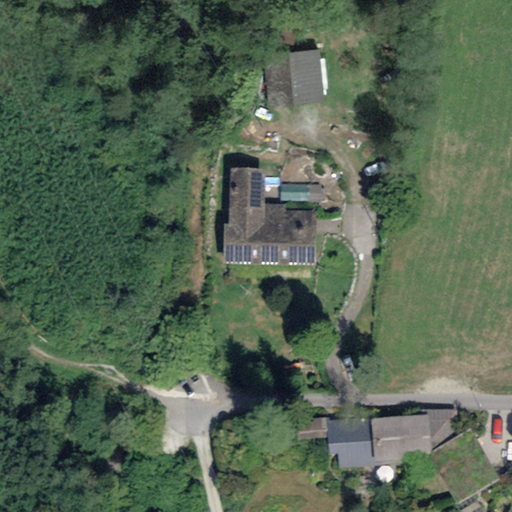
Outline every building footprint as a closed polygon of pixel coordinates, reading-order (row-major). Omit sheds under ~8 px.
[(323,104),(318,50),(262,55),(267,109),(323,104)] [(262,169),(229,168),(228,225),(223,225),(223,265),(314,266),(314,211),(285,211),(285,204),(262,204),(262,169)] [(419,410),(420,416),(427,416),(429,460),(458,504),(497,480),(469,428),(457,435),(455,409),(419,410)] [(429,460),(427,416),(420,416),(328,421),(329,434),(329,438),(329,455),(338,454),(338,469),(382,467),(382,462),(429,460)] [(298,439),(329,438),(329,434),(328,421),(328,417),(297,419),(298,439)]
